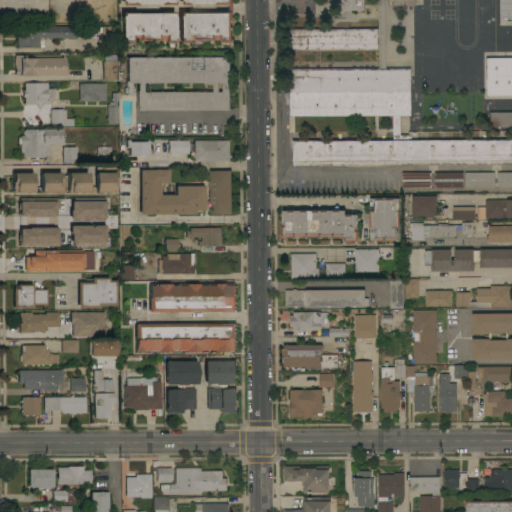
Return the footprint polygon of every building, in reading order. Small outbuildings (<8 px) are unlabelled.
[(232,0),(232,19),(230,19),(231,29),(231,42),(224,42),(224,41),(220,41),(220,39),(212,39),(212,40),(197,40),(197,39),(188,39),(188,41),(178,41),(178,11),(229,11),(229,4),(215,5),(215,3),(192,3),(192,4),(178,5),(177,0),(232,0)] [(511,163),(292,165),(292,160),(291,140),(392,140),(392,115),(289,115),(289,68),(378,68),(377,0),(363,0),(364,9),(333,10),(333,6),(328,6),(328,0),(415,0),(415,5),(388,5),(388,0),(384,0),(385,68),(410,68),(410,115),(399,115),(399,134),(408,134),(408,140),(511,139),(511,163)] [(511,0),(511,17),(499,17),(499,0),(511,0)] [(173,41),(163,42),(163,39),(157,39),(157,40),(137,40),(137,39),(131,39),(131,42),(121,42),(121,12),(173,11),(173,41)] [(75,38),(66,38),(66,37),(65,37),(65,38),(60,38),(60,37),(42,37),(42,46),(37,46),(37,47),(16,47),(16,26),(75,25),(75,38)] [(113,25),(114,50),(100,50),(100,26),(113,25)] [(377,48),(287,48),(287,28),(377,28),(377,48)] [(62,75),(18,75),(13,75),(13,54),(59,55),(59,57),(62,57),(62,75)] [(102,80),(101,61),(103,61),(103,54),(116,54),(116,80),(102,80)] [(135,90),(136,90),(136,82),(131,82),(131,94),(125,94),(125,57),(229,56),(229,109),(135,109),(135,90)] [(511,94),(486,94),(485,57),(511,57),(511,94)] [(46,98),(46,103),(41,103),(41,106),(35,106),(35,104),(23,104),(23,97),(21,97),(21,89),(23,89),(23,82),(46,82),(46,88),(52,88),(53,98),(46,98)] [(104,100),(98,100),(98,101),(83,101),(83,100),(77,100),(77,82),(104,83),(104,100)] [(106,123),(106,120),(105,120),(105,116),(106,116),(106,103),(111,103),(111,100),(110,100),(110,92),(117,92),(117,100),(116,100),(116,106),(116,108),(117,108),(117,119),(116,119),(116,123),(106,123)] [(61,108),(61,109),(64,109),(64,118),(72,118),(72,125),(60,125),(49,125),(49,108),(61,108)] [(511,111),(511,126),(489,126),(489,111),(511,111)] [(59,143),(48,143),(48,152),(44,152),(44,155),(42,155),(42,157),(18,157),(18,135),(23,135),(23,128),(59,128),(59,143)] [(147,154),(127,155),(127,147),(124,147),(124,139),(127,139),(127,141),(147,141),(147,154)] [(229,139),(229,154),(230,154),(230,157),(229,157),(229,160),(192,160),(192,157),(191,157),(191,155),(193,155),(193,140),(229,139)] [(187,153),(167,153),(167,140),(187,140),(187,153)] [(74,146),(74,162),(61,162),(61,146),(74,146)] [(166,169),(167,182),(157,183),(158,194),(173,194),(173,185),(202,185),(202,210),(193,210),(193,213),(138,214),(138,169),(166,169)] [(230,170),(231,213),(209,213),(209,170),(230,170)] [(464,186),(464,172),(494,171),(494,186),(464,186)] [(511,186),(497,186),(497,172),(511,171),(511,186)] [(32,172),(32,192),(11,192),(11,188),(10,188),(10,181),(11,181),(11,172),(32,172)] [(59,172),(59,192),(39,192),(39,172),(59,172)] [(86,172),(86,192),(66,192),(66,172),(86,172)] [(114,172),(114,192),(94,192),(93,172),(114,172)] [(430,172),(430,187),(401,187),(401,172),(430,172)] [(433,172),(462,172),(462,187),(433,187),(433,172)] [(81,195),(81,208),(66,207),(66,195),(81,195)] [(412,195),(435,195),(436,215),(433,215),(433,217),(426,217),(426,215),(412,215),(412,195)] [(369,198),(398,198),(399,239),(393,239),(393,240),(375,240),(375,239),(370,239),(369,198)] [(476,206),(484,206),(484,200),(486,199),(511,199),(511,217),(485,217),(484,217),(484,218),(476,219),(476,206)] [(55,202),(55,210),(58,210),(58,217),(55,217),(55,219),(27,220),(27,213),(24,213),(24,205),(27,205),(27,200),(46,200),(46,203),(55,202)] [(452,219),(452,206),(474,206),(474,219),(452,219)] [(344,240),(344,236),(281,236),(281,227),(285,227),(285,223),(282,223),(282,210),(344,210),(344,214),(357,214),(357,240),(344,240)] [(423,237),(423,239),(410,239),(410,230),(408,230),(408,222),(422,222),(422,225),(428,225),(428,221),(437,221),(437,223),(447,223),(447,224),(456,224),(456,237),(423,237)] [(461,234),(461,222),(472,222),(472,234),(461,234)] [(102,225),(67,224),(67,243),(101,244),(102,225)] [(485,241),(485,235),(488,235),(488,225),(511,225),(511,236),(511,241),(485,241)] [(16,228),(16,246),(55,245),(55,227),(16,228)] [(221,227),(221,245),(196,245),(196,240),(199,240),(199,236),(191,236),(191,238),(188,238),(188,236),(184,236),(184,230),(188,230),(188,227),(221,227)] [(176,238),(176,250),(163,250),(163,238),(176,238)] [(354,271),(354,249),(378,248),(378,271),(354,271)] [(431,271),(431,264),(424,264),(424,249),(450,249),(450,259),(454,259),(454,248),(472,248),(472,249),(479,249),(479,248),(511,248),(511,266),(479,267),(479,261),(472,262),(472,264),(473,264),(473,270),(431,271)] [(23,271),(23,256),(32,256),(32,250),(81,250),(81,251),(92,251),(92,270),(81,270),(81,271),(23,271)] [(192,253),(193,264),(191,264),(191,272),(160,273),(160,272),(156,273),(156,259),(160,259),(160,255),(164,255),(164,253),(192,253)] [(290,277),(290,253),(315,253),(315,267),(317,267),(317,277),(290,277)] [(325,277),(325,263),(344,263),(344,277),(325,277)] [(118,278),(118,264),(132,264),(132,278),(118,278)] [(389,279),(393,279),(393,270),(399,270),(399,279),(402,279),(402,308),(389,308),(389,279)] [(107,276),(107,279),(113,279),(114,305),(97,305),(97,307),(76,307),(75,282),(90,281),(89,277),(107,276)] [(405,278),(418,278),(418,297),(405,297),(405,278)] [(233,282),(233,284),(235,284),(235,311),(147,311),(147,296),(148,296),(148,285),(149,285),(149,283),(233,282)] [(46,304),(31,304),(31,307),(11,307),(11,287),(15,287),(15,283),(31,283),(31,288),(46,288),(46,304)] [(469,291),(469,301),(476,301),(476,288),(490,288),(490,285),(511,285),(511,306),(491,306),(491,307),(466,307),(466,306),(455,306),(455,291),(469,291)] [(292,289),(292,288),(295,288),(295,289),(364,289),(364,297),(368,297),(368,305),(306,305),(306,306),(284,306),(284,289),(292,289)] [(451,289),(451,305),(424,305),(424,289),(451,289)] [(435,309),(435,363),(413,363),(412,341),(413,341),(413,336),(411,336),(411,329),(412,329),(412,309),(435,309)] [(44,313),(44,312),(57,311),(58,326),(45,326),(45,330),(36,330),(36,331),(34,331),(34,330),(29,330),(29,332),(18,332),(17,312),(29,312),(29,313),(44,313)] [(328,326),(320,326),(320,329),(292,329),(292,326),(289,326),(289,315),(292,315),(292,311),(320,311),(320,312),(328,312),(328,326)] [(69,336),(69,323),(67,323),(67,313),(103,312),(104,336),(69,336)] [(511,312),(511,333),(506,333),(506,332),(489,332),(489,333),(471,333),(471,313),(511,312)] [(374,314),(374,337),(354,337),(354,314),(374,314)] [(235,322),(235,349),(234,349),(234,351),(212,351),(212,349),(198,350),(198,351),(184,351),(184,349),(170,349),(170,351),(156,351),(156,350),(142,350),(142,351),(133,351),(133,323),(235,322)] [(348,327),(348,336),(328,336),(328,327),(348,327)] [(511,358),(471,358),(471,338),(488,338),(488,339),(506,339),(506,338),(511,338),(511,358)] [(76,339),(76,352),(60,352),(60,339),(76,339)] [(90,340),(116,340),(116,356),(90,356),(90,340)] [(56,363),(19,364),(19,344),(43,344),(43,346),(45,346),(45,349),(47,349),(47,353),(49,353),(49,354),(56,353),(56,363)] [(321,344),(321,352),(320,352),(320,354),(337,354),(337,366),(283,366),(283,356),(281,356),(281,348),(282,348),(282,344),(321,344)] [(404,377),(396,377),(396,364),(396,358),(403,358),(403,364),(404,364),(404,377)] [(195,360),(195,383),(192,383),(192,385),(182,385),(182,387),(180,387),(180,388),(193,388),(193,408),(181,408),(181,412),(164,412),(164,388),(175,388),(175,384),(164,384),(164,360),(195,360)] [(235,360),(235,383),(225,383),(225,384),(213,384),(213,383),(203,383),(203,360),(235,360)] [(352,361),(370,360),(371,372),(371,381),(371,391),(372,391),(372,398),(371,398),(371,411),(352,411),(352,361)] [(466,377),(453,378),(453,364),(466,364),(466,377)] [(413,372),(426,372),(426,375),(432,375),(432,385),(433,385),(433,391),(428,391),(428,410),(413,410),(413,391),(406,391),(406,376),(406,365),(413,365),(413,372)] [(511,366),(511,380),(495,381),(495,383),(490,383),(490,381),(482,381),(482,378),(475,378),(475,379),(481,379),(481,388),(485,389),(485,391),(481,392),(481,394),(467,393),(468,384),(466,384),(467,370),(476,371),(477,366),(511,366)] [(398,392),(400,392),(400,399),(398,399),(398,407),(396,407),(396,411),(382,411),(382,407),(380,407),(380,377),(381,377),(381,367),(393,367),(393,381),(398,380),(398,392)] [(57,369),(57,381),(53,381),(53,389),(21,389),(21,382),(16,382),(16,369),(57,369)] [(449,382),(455,382),(456,410),(438,411),(438,373),(441,373),(441,369),(445,369),(445,370),(448,370),(448,373),(449,382)] [(111,402),(110,402),(110,409),(107,409),(107,417),(91,417),(91,370),(99,370),(99,379),(111,379),(111,402)] [(332,373),(332,386),(318,386),(318,373),(332,373)] [(83,377),(83,391),(68,391),(68,377),(83,377)] [(159,408),(146,408),(146,409),(132,409),(132,407),(123,407),(122,385),(125,385),(124,378),(137,377),(137,384),(149,384),(149,381),(159,381),(159,408)] [(235,412),(218,412),(218,408),(205,409),(205,387),(219,387),(219,389),(235,388),(235,412)] [(321,412),(312,413),(312,416),(289,416),(289,389),(321,389),(321,412)] [(511,398),(511,415),(483,415),(482,393),(487,393),(487,391),(503,391),(503,398),(511,398)] [(38,410),(39,410),(39,413),(38,413),(38,415),(20,414),(20,407),(18,407),(18,404),(20,404),(20,396),(38,396),(38,410)] [(83,396),(84,412),(73,412),(73,413),(70,413),(70,412),(59,412),(59,410),(42,410),(42,397),(83,396)] [(66,467),(66,466),(81,465),(81,470),(88,469),(88,482),(79,482),(79,483),(55,483),(55,467),(66,467)] [(328,465),(328,492),(303,492),(302,486),(301,486),(301,481),(283,481),(283,465),(328,465)] [(170,467),(170,480),(155,481),(155,467),(170,467)] [(200,467),(200,470),(222,470),(222,477),(226,477),(226,490),(201,490),(201,493),(166,493),(166,492),(158,493),(158,484),(173,484),(173,467),(200,467)] [(51,468),(51,486),(49,486),(49,487),(26,487),(26,469),(51,468)] [(458,468),(458,482),(467,482),(467,478),(478,478),(478,490),(465,491),(465,488),(458,488),(455,488),(455,487),(443,487),(443,468),(458,468)] [(511,468),(511,491),(483,491),(483,476),(490,476),(490,469),(493,469),(493,468),(511,468)] [(370,492),(373,492),(373,506),(357,507),(357,505),(357,493),(356,493),(356,470),(370,470),(370,492)] [(394,474),(393,472),(403,472),(403,496),(387,496),(387,501),(392,501),(392,511),(377,511),(377,474),(394,474)] [(149,497),(139,497),(139,496),(124,496),(124,476),(134,476),(134,473),(149,473),(149,497)] [(439,476),(439,511),(419,511),(419,510),(418,510),(418,501),(419,501),(419,495),(431,495),(431,491),(408,491),(408,476),(439,476)] [(64,490),(64,488),(71,488),(71,489),(72,489),(72,501),(51,501),(51,490),(64,490)] [(105,511),(88,511),(88,491),(105,491),(105,511)] [(151,496),(166,496),(166,510),(166,511),(152,511),(152,509),(151,509),(151,496)] [(330,497),(330,511),(283,511),(283,509),(302,509),(302,504),(302,497),(330,497)] [(511,500),(511,511),(466,511),(466,504),(465,504),(465,500),(511,500)] [(191,511),(191,503),(227,502),(227,508),(229,508),(229,511),(191,511)]
